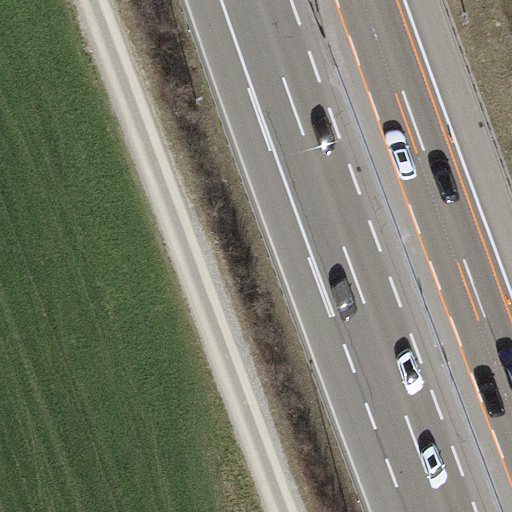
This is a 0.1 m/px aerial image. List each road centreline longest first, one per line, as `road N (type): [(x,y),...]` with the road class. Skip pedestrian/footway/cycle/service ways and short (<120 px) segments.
road 1 (track): [(282,511),(96,0)]
road 2 (motorway): [(243,0),(425,511)]
road 3 (motorway): [(511,376),(373,0)]
